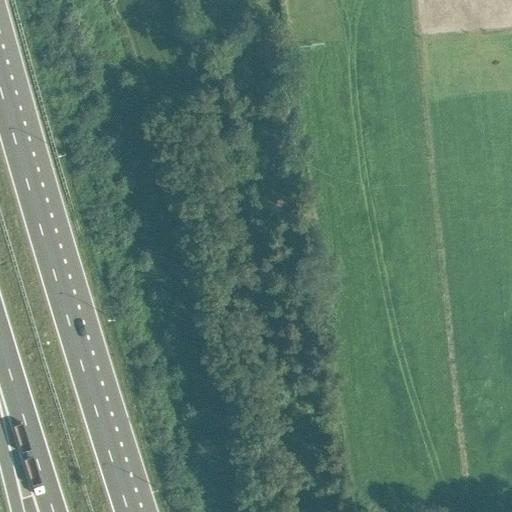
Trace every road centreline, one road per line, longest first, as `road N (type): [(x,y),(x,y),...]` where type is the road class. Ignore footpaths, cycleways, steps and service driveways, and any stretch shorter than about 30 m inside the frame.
road 1 (trunk): [(62,307),(0,84)]
road 2 (trunk): [(140,511),(62,307)]
road 3 (trunk): [(124,511),(62,307)]
road 4 (trunk): [(0,343),(53,511)]
